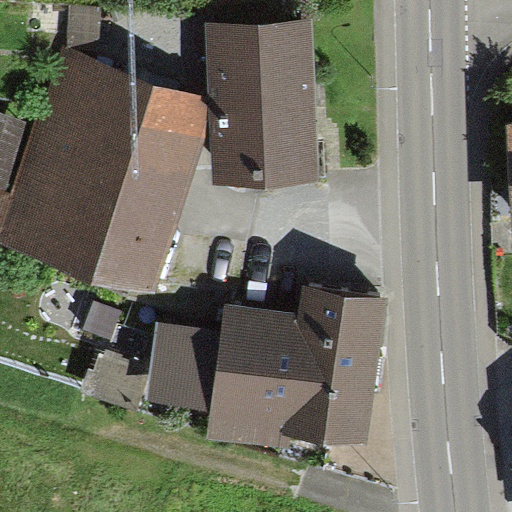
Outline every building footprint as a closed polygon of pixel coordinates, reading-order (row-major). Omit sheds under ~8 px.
[(67,57),(62,55),(3,242),(157,290),(212,125),(210,100),(98,66),(101,16),(70,15),(67,57)] [(312,18),(207,23),(210,100),(212,125),(214,181),(320,176),(312,18)] [(0,174),(6,176),(25,112),(0,105),(0,174)] [(370,446),(392,295),(306,285),(302,314),(226,304),(223,329),(160,321),(154,370),(150,398),(211,407),(207,436),(294,448),(296,435),(370,446)] [(136,402),(154,370),(98,336),(81,383),(136,402)] [(511,511),(511,410),(498,412),(508,511),(511,511)]
